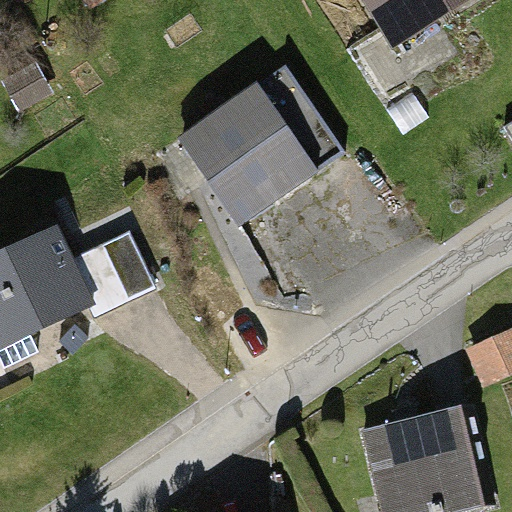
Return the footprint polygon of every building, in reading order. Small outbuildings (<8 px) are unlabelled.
[(359,0),(395,64),(508,0),(359,0)] [(287,89),(183,155),(235,237),(339,171),(287,89)] [(57,260),(0,280),(0,362),(84,332),(57,260)] [(511,349),(467,367),(482,406),(511,393),(511,349)] [(483,511),(472,427),(365,441),(374,511),(483,511)]
